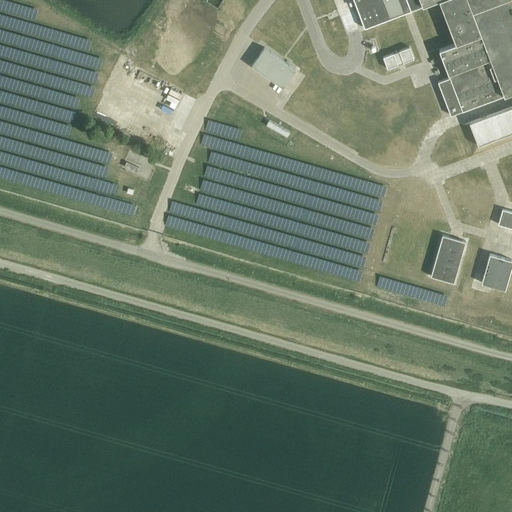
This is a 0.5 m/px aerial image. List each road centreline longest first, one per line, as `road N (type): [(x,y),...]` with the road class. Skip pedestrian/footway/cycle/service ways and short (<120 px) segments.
road 1 (unclassified): [(511,358),(0,210)]
road 2 (unclassified): [(459,393),(0,263)]
road 3 (unclassified): [(429,511),(459,393)]
